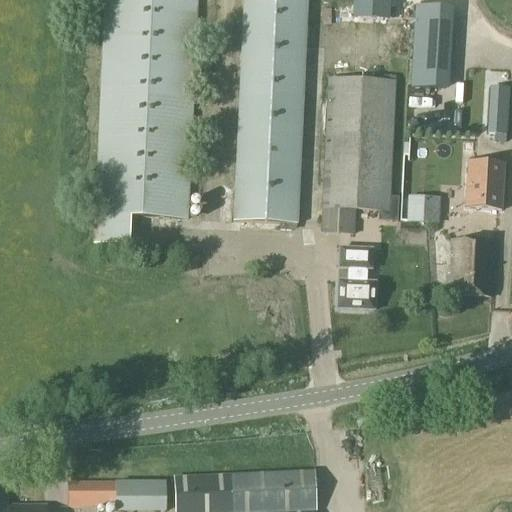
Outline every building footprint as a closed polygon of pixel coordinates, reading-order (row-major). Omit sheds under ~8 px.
[(187,220),(197,0),(104,0),(93,244),(129,246),(131,218),(187,220)] [(242,0),(239,63),(232,224),(297,227),(304,66),(303,66),(306,0),(242,0)] [(443,92),(449,9),(417,6),(411,89),(443,92)] [(394,83),(328,80),(321,234),(353,235),(354,211),(378,212),(378,222),(395,222),(396,199),(389,199),(394,83)] [(490,87),(487,135),(506,136),(509,89),(490,87)] [(464,210),(502,212),(505,164),(467,162),(464,210)] [(438,200),(409,198),(407,224),(436,226),(438,200)] [(421,238),(407,239),(409,265),(422,264),(421,238)] [(495,244),(451,242),(449,276),(446,276),(445,295),(492,298),(495,244)] [(368,248),(337,249),(338,269),(348,269),(348,282),(341,282),(342,310),(381,306),(379,279),(365,280),(364,267),(369,267),(368,248)] [(226,257),(195,259),(196,283),(227,281),(226,257)] [(393,299),(427,298),(426,276),(392,277),(393,299)] [(315,511),(314,473),(173,480),(174,511),(316,511),(315,511)] [(164,511),(165,483),(66,483),(67,509),(115,509),(114,511),(164,511)] [(0,494),(0,511),(45,511),(45,507),(6,507),(6,494),(0,494)]
